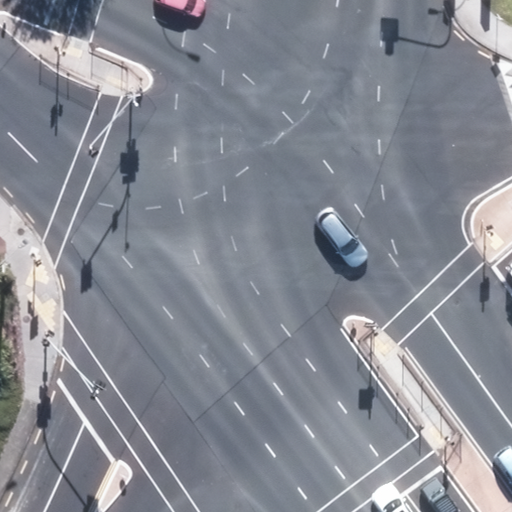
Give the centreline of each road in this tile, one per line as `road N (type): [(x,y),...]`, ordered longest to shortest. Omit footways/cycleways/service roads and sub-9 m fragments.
road 1 (secondary): [(232,311),(0,57)]
road 2 (primary): [(304,140),(468,354)]
road 3 (secondary): [(93,0),(190,57),(304,140)]
road 4 (residential): [(98,511),(232,311)]
road 5 (primary): [(366,511),(232,311)]
road 6 (residential): [(304,140),(511,113)]
road 7 (primary): [(232,311),(281,212),(304,140)]
road 8 (primary): [(304,140),(320,0)]
